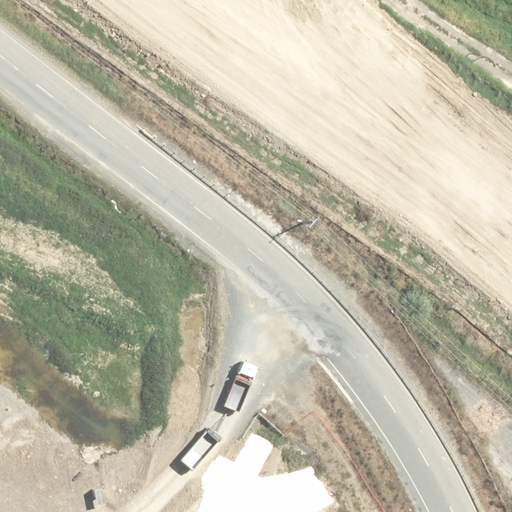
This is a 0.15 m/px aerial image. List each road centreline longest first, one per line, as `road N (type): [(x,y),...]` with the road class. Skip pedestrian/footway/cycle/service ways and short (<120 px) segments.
road 1 (tertiary): [(0,56),(275,275),(402,409),(449,511)]
road 2 (tertiary): [(511,275),(205,0)]
road 3 (tertiary): [(366,0),(511,124)]
